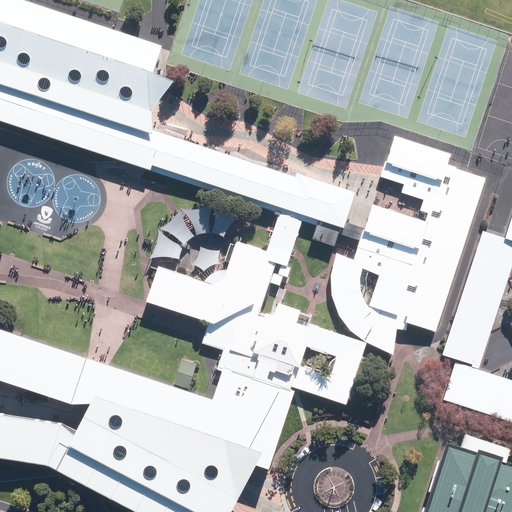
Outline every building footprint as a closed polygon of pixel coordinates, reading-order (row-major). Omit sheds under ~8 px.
[(0,0),(0,79),(159,129),(159,106),(187,75),(161,66),(169,44),(159,40),(36,0),(0,0)] [(159,129),(0,79),(0,116),(324,220),(318,238),(342,246),(348,227),(359,195),(361,189),(301,169),(300,175),(159,129)] [(395,352),(399,326),(409,327),(409,320),(438,329),(443,314),(489,176),(459,167),(450,163),(454,152),(397,134),(390,160),(388,159),(383,175),(385,176),(406,183),(404,192),(425,198),(422,209),(430,212),(428,220),(423,218),(376,202),(371,215),(357,259),(338,252),(332,274),(334,294),(340,313),(349,326),(367,337),(395,352)] [(275,249),(259,300),(262,312),(279,261),(290,264),(307,215),(283,208),(270,248),(275,249)] [(511,271),(511,270),(511,236),(507,235),(485,228),(475,259),(511,271)] [(152,298),(211,320),(216,322),(259,300),(275,249),(270,248),(240,238),(229,274),(221,278),(215,281),(163,264),(152,298)] [(502,302),(511,271),(475,259),(465,290),(502,302)] [(492,333),(502,302),(465,290),(455,321),(492,333)] [(284,300),(280,313),(271,310),(269,314),(262,312),(259,300),(216,322),(211,320),(205,339),(232,349),(228,364),(301,387),(349,402),(371,341),(301,319),(305,306),(284,300)] [(291,419),(301,387),(228,364),(218,395),(0,321),(0,371),(81,398),(97,398),(101,398),(97,404),(84,430),(70,418),(0,408),(0,452),(54,461),(151,511),(236,511),(264,460),(277,463),(291,419)] [(481,368),(492,333),(455,321),(446,352),(475,362),(474,366),(481,368)] [(190,384),(197,361),(183,356),(176,380),(190,384)] [(478,407),(489,371),(481,368),(474,366),(459,361),(447,397),(478,407)] [(508,417),(511,405),(511,377),(489,371),(478,407),(508,417)] [(481,450),(450,441),(427,511),(511,511),(511,459),(506,458),(507,454),(482,447),(481,450)]
